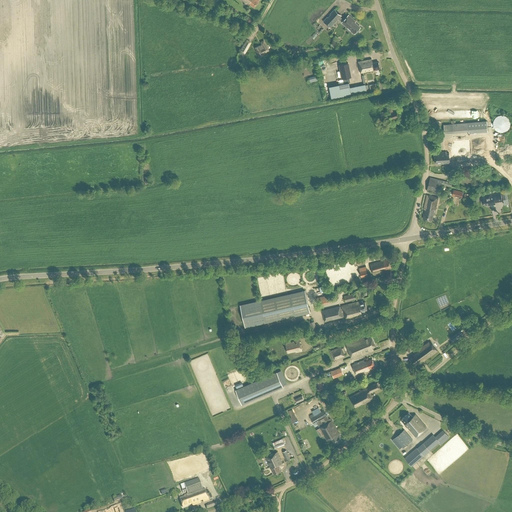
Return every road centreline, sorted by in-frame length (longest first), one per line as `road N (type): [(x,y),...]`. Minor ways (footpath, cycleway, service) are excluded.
road 1 (tertiary): [(0,278),(404,239)]
road 2 (unclassified): [(412,237),(426,145),(376,0)]
road 3 (unclassified): [(401,398),(311,473),(215,511)]
road 4 (unclassified): [(401,398),(393,316),(404,239)]
road 5 (unclassified): [(401,398),(511,303)]
road 6 (unclassified): [(511,445),(401,398)]
